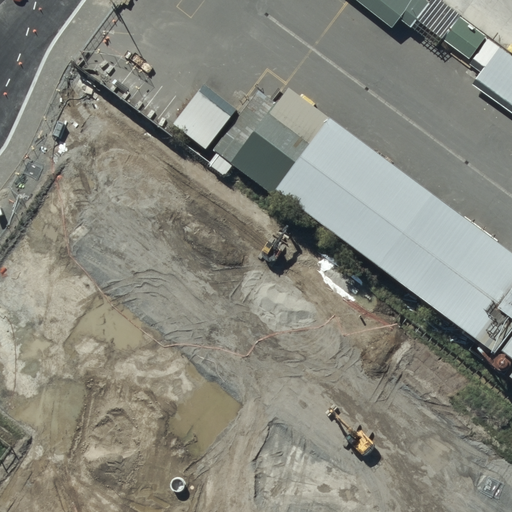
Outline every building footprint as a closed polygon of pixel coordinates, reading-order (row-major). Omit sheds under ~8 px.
[(424,0),(345,0),(391,34),(399,23),(410,31),(418,21),(488,75),(479,87),(511,112),(511,51),(444,0),(428,0),(427,2),(424,0)] [(203,91),(172,130),(205,156),(237,117),(203,91)] [(259,96),(215,154),(493,357),(511,330),(511,258),(288,96),(278,110),(259,96)] [(215,159),(208,170),(224,181),(231,171),(215,159)] [(160,257),(95,210),(63,255),(128,302),(160,257)] [(511,336),(499,354),(511,363),(511,336)]
